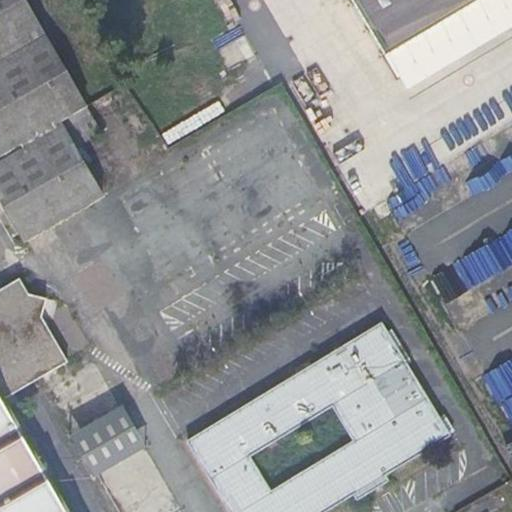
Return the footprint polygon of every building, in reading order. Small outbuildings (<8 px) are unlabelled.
[(0,0),(0,155),(56,122),(83,107),(77,95),(82,92),(95,83),(47,0),(0,0)] [(143,0),(151,13),(173,0),(143,0)] [(470,0),(339,0),(372,56),(470,0)] [(240,29),(218,41),(230,62),(252,49),(240,29)] [(72,149),(98,133),(83,107),(56,122),(72,149)] [(205,350),(364,269),(281,108),(122,190),(205,350)] [(0,199),(22,237),(50,221),(96,193),(72,149),(56,122),(0,155),(0,199)] [(161,131),(167,144),(184,137),(177,123),(161,131)] [(32,254),(59,236),(50,221),(22,237),(32,254)] [(469,319),(511,295),(511,232),(506,235),(511,246),(511,266),(501,272),(500,272),(456,296),(469,319)] [(0,511),(64,511),(2,405),(68,369),(45,329),(46,305),(27,297),(16,279),(0,288),(0,511)] [(145,314),(155,345),(182,336),(171,303),(148,311),(149,313),(145,314)] [(319,511),(450,436),(387,324),(190,436),(231,511),(319,511)] [(511,362),(491,376),(511,408),(511,362)] [(91,463),(111,449),(98,428),(79,440),(91,463)]
